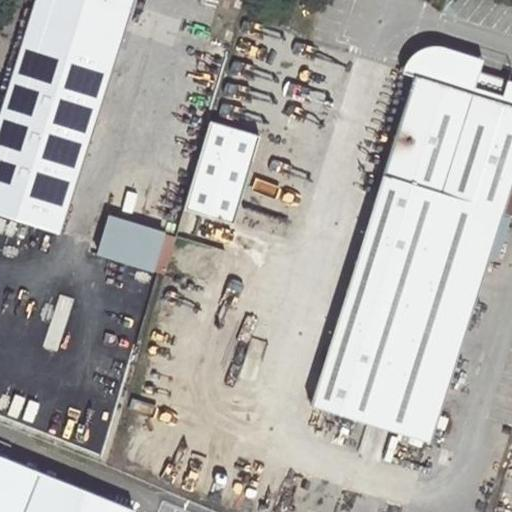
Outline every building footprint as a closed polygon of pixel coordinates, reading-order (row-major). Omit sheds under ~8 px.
[(0,214),(59,233),(132,0),(33,0),(0,105),(0,214)] [(429,442),(511,175),(511,81),(419,53),(307,404),(429,442)] [(256,138),(208,124),(182,211),(230,227),(256,138)] [(112,215),(98,267),(157,283),(171,231),(112,215)] [(0,511),(131,511),(132,511),(0,457),(0,511)]
